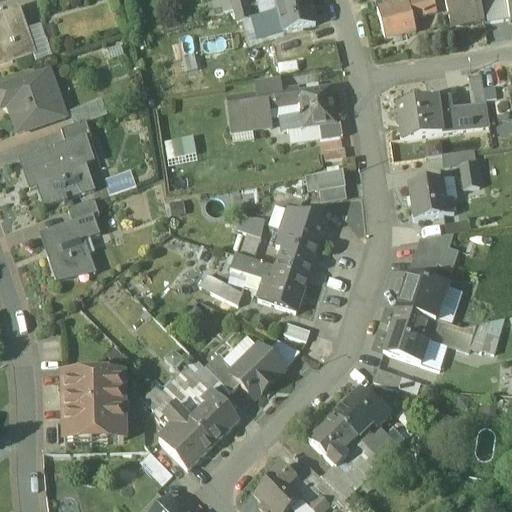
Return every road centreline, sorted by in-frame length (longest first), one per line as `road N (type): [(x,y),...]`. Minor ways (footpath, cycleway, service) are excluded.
road 1 (residential): [(360,83),(384,247),(345,359),(211,499),(223,511)]
road 2 (residential): [(32,511),(22,351),(0,270)]
road 3 (residential): [(511,58),(360,83)]
